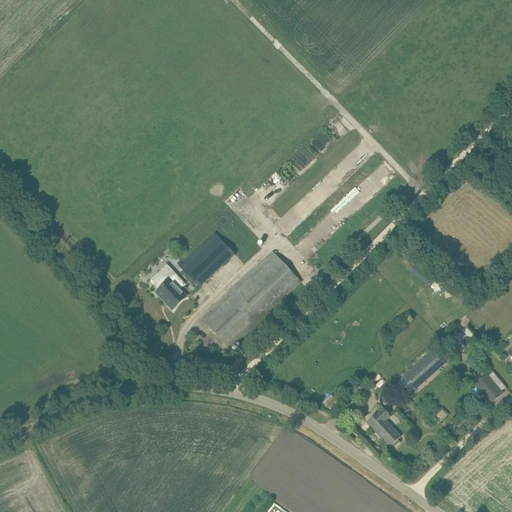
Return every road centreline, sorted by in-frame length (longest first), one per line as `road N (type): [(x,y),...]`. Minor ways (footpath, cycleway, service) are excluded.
road 1 (unclassified): [(0,443),(103,397),(206,387),(298,416),(409,492)]
road 2 (track): [(511,106),(228,390)]
road 3 (track): [(133,390),(112,316),(0,197)]
road 4 (unclassified): [(409,492),(511,399)]
